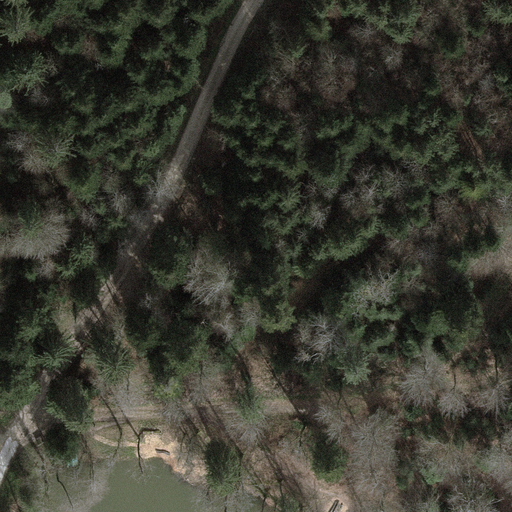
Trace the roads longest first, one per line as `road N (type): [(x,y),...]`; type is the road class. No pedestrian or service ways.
road 1 (track): [(11,442),(63,419),(109,412),(336,407),(511,465)]
road 2 (track): [(11,442),(65,362),(251,0)]
